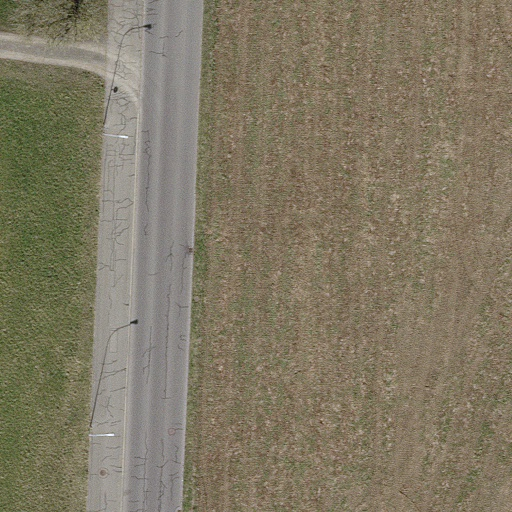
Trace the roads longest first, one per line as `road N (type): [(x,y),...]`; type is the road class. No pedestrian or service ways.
road 1 (tertiary): [(176,0),(156,511)]
road 2 (track): [(174,60),(0,45)]
